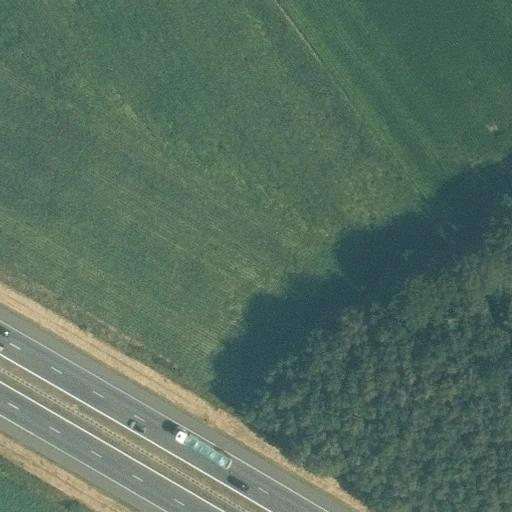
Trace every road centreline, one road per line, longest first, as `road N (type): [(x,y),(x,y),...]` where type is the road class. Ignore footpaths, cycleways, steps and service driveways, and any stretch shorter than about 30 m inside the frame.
road 1 (motorway): [(298,511),(0,338)]
road 2 (motorway): [(0,399),(192,511)]
